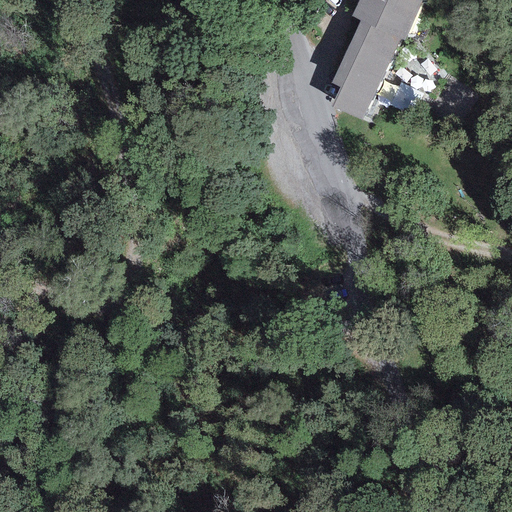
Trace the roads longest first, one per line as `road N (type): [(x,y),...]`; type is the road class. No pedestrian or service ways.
road 1 (unclassified): [(282,0),(343,191),(427,511)]
road 2 (track): [(511,258),(420,230),(343,191)]
